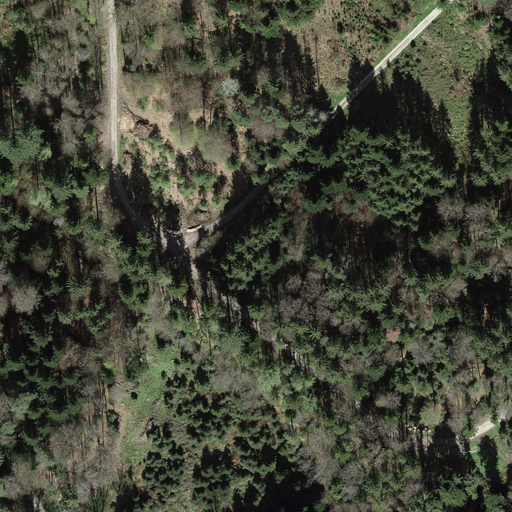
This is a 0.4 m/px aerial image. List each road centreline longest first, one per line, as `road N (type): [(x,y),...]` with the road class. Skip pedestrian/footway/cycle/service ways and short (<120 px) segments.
road 1 (track): [(511,411),(447,443),(428,445),(389,429),(131,214),(117,181),(109,0)]
road 2 (track): [(168,247),(239,208),(450,0)]
